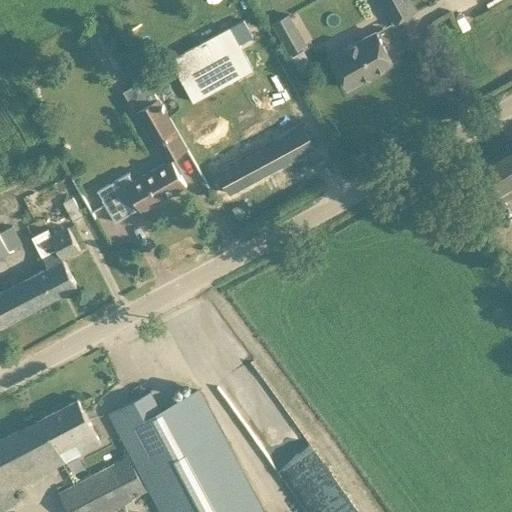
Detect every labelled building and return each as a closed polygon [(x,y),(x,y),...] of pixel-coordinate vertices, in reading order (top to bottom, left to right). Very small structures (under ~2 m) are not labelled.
[(411,0),(381,0),(394,22),(416,10),(411,0)] [(289,15),(273,24),(290,53),(306,44),(289,15)] [(243,19),(170,59),(193,102),(253,69),(239,44),(253,36),(243,19)] [(376,31),(330,57),(348,88),(394,63),(376,31)] [(128,173),(98,191),(116,221),(140,208),(142,211),(187,185),(171,158),(188,148),(159,98),(158,98),(151,87),(141,92),(136,83),(135,84),(123,91),(135,111),(164,162),(132,180),(128,173)] [(310,119),(223,166),(236,190),(323,142),(310,119)] [(511,146),(470,171),(480,188),(495,215),(509,206),(503,197),(511,191),(511,146)] [(73,197),(63,202),(73,220),(82,215),(73,197)] [(0,253),(21,243),(12,225),(0,231),(0,253)] [(48,266),(19,281),(33,309),(77,285),(63,258),(80,249),(68,226),(51,235),(48,228),(32,236),(48,266)] [(0,291),(0,325),(33,309),(19,281),(18,282),(15,276),(10,278),(13,285),(0,291)] [(110,414),(119,431),(128,449),(161,511),(262,511),(255,498),(255,497),(208,407),(198,389),(162,409),(153,391),(110,414)] [(0,509),(14,502),(20,499),(14,487),(101,442),(87,416),(78,398),(0,438),(0,509)] [(69,511),(104,511),(130,499),(146,491),(139,477),(136,478),(126,459),(113,465),(113,466),(59,493),(69,511)]
